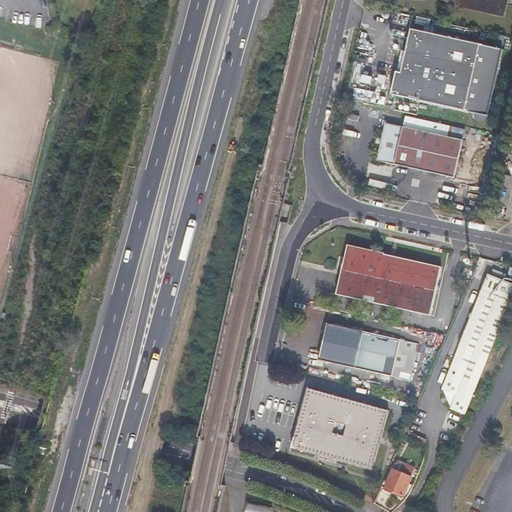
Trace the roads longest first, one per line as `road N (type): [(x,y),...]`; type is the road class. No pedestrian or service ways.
road 1 (motorway): [(196,0),(58,511)]
road 2 (motorway): [(111,486),(248,0)]
road 3 (motorway): [(111,486),(112,443),(220,0)]
road 4 (tertiary): [(0,404),(245,471),(350,511)]
road 5 (unclassified): [(337,200),(316,204),(285,260),(249,426)]
road 6 (unclassified): [(342,0),(311,132),(313,170),(337,200)]
road 7 (unclassified): [(337,200),(511,244)]
